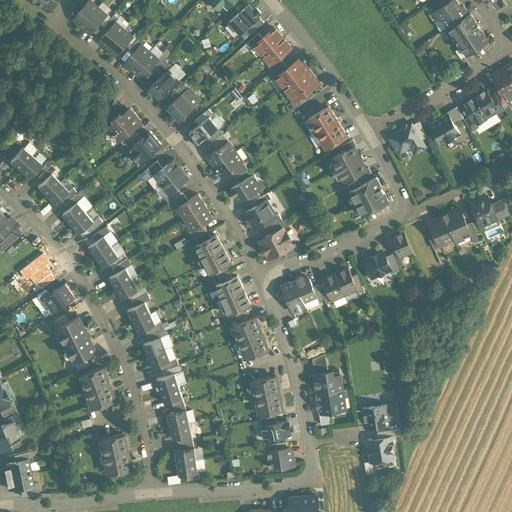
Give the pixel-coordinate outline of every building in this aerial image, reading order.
[(31,0),(47,10),(54,0),(53,0),(31,0)] [(212,0),(211,2),(210,3),(217,10),(218,8),(218,9),(223,4),(227,8),(234,0),(212,0)] [(440,0),(436,0),(429,5),(432,11),(443,3),(440,0)] [(456,0),(451,0),(434,12),(439,19),(439,20),(442,19),(447,27),(467,13),(463,6),(461,8),(456,0)] [(85,6),(73,20),(81,27),(98,8),(89,1),(85,6)] [(249,5),(229,22),(239,34),(245,29),(259,17),(258,15),(261,13),(257,8),(253,10),(249,5)] [(98,8),(81,27),(90,34),(99,23),(106,15),(98,8)] [(467,13),(447,27),(466,55),(488,41),(469,12),(467,13)] [(106,15),(99,23),(103,27),(111,18),(107,14),(106,15)] [(111,18),(103,27),(108,31),(115,22),(118,19),(114,15),(111,18)] [(259,17),(245,29),(250,35),(264,23),(259,17)] [(108,31),(99,41),(107,49),(124,30),(115,22),(108,31)] [(274,28),(264,36),(262,38),(254,45),(255,45),(263,55),(283,38),(274,28)] [(132,37),(124,30),(107,49),(116,56),(125,46),(132,37)] [(262,38),(258,33),(247,43),(252,48),(255,45),(254,45),(262,38)] [(132,37),(125,46),(129,49),(139,37),(135,34),(132,37)] [(283,38),(263,55),(271,64),(271,65),(279,58),(281,57),(291,48),(283,38)] [(149,52),(141,45),(125,64),(133,71),(149,52)] [(149,52),(133,71),(141,78),(150,68),(158,59),(149,52)] [(165,60),(161,56),(158,59),(150,68),(155,72),(165,60)] [(279,58),(271,65),(271,64),(268,67),(272,72),(283,63),(279,58)] [(287,68),(275,77),(276,77),(284,88),(286,86),(308,70),(300,59),(287,68)] [(155,72),(160,78),(168,70),(169,70),(172,68),(165,60),(155,72)] [(511,62),(503,68),(511,82),(511,62)] [(272,72),(267,76),(270,81),(276,77),(275,77),(287,68),(283,63),(272,72)] [(511,82),(503,68),(491,75),(498,86),(506,101),(511,97),(511,82)] [(169,70),(168,70),(160,78),(149,88),(159,98),(178,81),(169,70)] [(308,70),(286,86),(292,94),(290,96),(294,101),(308,91),(318,84),(308,70)] [(184,83),(171,95),(175,100),(181,94),(188,88),(184,83)] [(506,101),(498,86),(492,89),(496,95),(501,104),(506,101)] [(486,89),(474,96),(486,118),(495,113),(498,111),(491,98),(486,89)] [(308,91),(294,101),(298,107),(312,97),(308,91)] [(181,94),(175,100),(167,107),(179,120),(193,107),(181,94)] [(501,104),(496,95),(491,98),(498,111),(495,113),(496,114),(505,109),(501,104)] [(486,118),(474,96),(462,103),(469,117),(475,126),(478,124),(487,119),(486,118)] [(119,108),(113,102),(109,111),(112,114),(119,108)] [(291,104),(286,107),(290,112),(295,109),(291,104)] [(456,106),(446,112),(447,114),(448,114),(454,124),(463,119),(456,106)] [(329,107),(308,119),(326,148),(346,136),(329,107)] [(128,109),(121,115),(119,113),(113,118),(115,120),(110,124),(108,129),(109,130),(106,132),(110,136),(112,134),(113,135),(114,135),(119,141),(132,130),(140,123),(140,121),(135,115),(131,109),(128,109)] [(208,109),(195,121),(198,125),(209,116),(212,114),(208,109)] [(447,114),(429,125),(441,145),(447,141),(447,142),(454,138),(453,138),(456,136),(460,134),(454,124),(448,114),(447,114)] [(198,125),(189,133),(198,144),(218,127),(209,116),(198,125)] [(475,126),(469,117),(464,120),(471,132),(479,128),(478,124),(475,126)] [(419,121),(412,125),(421,140),(427,137),(419,121)] [(411,123),(388,137),(398,154),(400,153),(410,147),(414,154),(425,148),(421,140),(412,125),(411,123)] [(132,130),(119,140),(123,145),(125,143),(136,134),(132,130)] [(141,139),(129,149),(131,151),(129,153),(136,161),(138,160),(140,162),(160,145),(149,132),(141,139)] [(136,134),(125,143),(129,149),(141,139),(137,133),(136,134)] [(222,133),(211,142),(216,150),(228,142),(222,133)] [(216,150),(207,157),(214,166),(235,152),(228,142),(216,150)] [(32,156),(22,147),(10,161),(19,170),(32,156)] [(358,155),(354,147),(332,158),(337,167),(332,170),(335,174),(339,172),(344,181),(366,169),(361,161),(364,159),(361,154),(358,155)] [(235,152),(214,166),(221,176),(230,170),(242,161),(235,152)] [(41,164),(32,156),(19,170),(29,178),(41,164)] [(162,168),(154,175),(161,184),(180,169),(173,160),(162,168)] [(157,161),(145,171),(150,178),(154,175),(162,168),(157,161)] [(242,161),(230,170),(236,178),(248,170),(242,161)] [(51,165),(38,178),(42,182),(51,174),(55,170),(51,165)] [(180,169),(161,184),(167,193),(168,193),(176,187),(187,179),(180,169)] [(42,182),(37,187),(46,196),(60,183),(51,174),(42,182)] [(251,176),(231,189),(231,190),(230,190),(234,196),(236,195),(240,201),(243,199),(257,191),(259,189),(251,176)] [(361,186),(350,191),(362,215),(388,202),(376,178),(361,186)] [(358,180),(347,186),(350,191),(361,186),(358,180)] [(69,192),(60,183),(46,196),(55,205),(60,200),(69,192)] [(176,187),(168,193),(167,193),(163,196),(169,203),(170,202),(181,194),(176,187)] [(73,188),(60,200),(64,205),(65,204),(77,193),(73,188)] [(257,191),(243,199),(246,205),(253,201),(260,197),(257,191)] [(77,193),(65,204),(69,209),(77,202),(82,198),(78,193),(77,193)] [(181,194),(170,202),(175,209),(179,206),(187,200),(183,193),(181,194)] [(260,197),(253,201),(256,206),(266,200),(267,201),(271,198),(267,193),(260,197)] [(187,200),(179,206),(182,211),(182,213),(185,218),(205,206),(198,194),(187,200)] [(487,196),(470,203),(472,207),(471,209),(473,214),(475,215),(480,226),(496,219),(497,219),(490,204),(487,196)] [(503,198),(490,204),(497,219),(496,219),(497,221),(510,215),(503,198)] [(256,206),(244,213),(254,229),(267,222),(276,216),(275,216),(267,201),(266,200),(256,206)] [(77,202),(69,209),(63,214),(71,224),(85,212),(77,202)] [(205,206),(185,218),(189,224),(191,225),(194,229),(194,230),(203,224),(213,217),(205,206)] [(459,208),(444,215),(454,238),(454,239),(455,242),(471,236),(471,235),(466,224),(459,208)] [(93,222),(85,212),(71,224),(79,234),(85,229),(93,222)] [(278,214),(275,216),(276,216),(267,222),(271,227),(282,221),(278,214)] [(454,238),(444,215),(433,219),(437,229),(432,230),(439,246),(445,244),(444,243),(454,239),(454,238)] [(21,233),(16,228),(19,225),(10,217),(7,220),(7,219),(2,224),(6,228),(11,232),(0,243),(0,249),(2,251),(21,233)] [(98,217),(93,222),(85,229),(89,233),(103,223),(98,217)] [(282,221),(271,227),(273,233),(283,228),(286,227),(283,221),(282,221)] [(480,240),(472,222),(466,224),(471,235),(471,236),(474,243),(480,240)] [(203,224),(194,230),(194,229),(190,232),(194,239),(196,238),(207,232),(207,231),(203,224)] [(107,227),(92,237),(95,242),(104,236),(110,232),(107,227)] [(273,233),(259,240),(269,258),(282,251),(292,245),(289,239),(290,239),(291,236),(290,234),(287,233),(286,233),(283,228),(273,233)] [(439,246),(432,230),(427,233),(434,249),(439,246)] [(207,232),(196,238),(199,244),(211,237),(207,232)] [(404,232),(391,237),(396,248),(400,257),(413,251),(404,232)] [(231,263),(216,235),(211,237),(199,244),(195,246),(210,274),(226,265),(231,263)] [(95,242),(88,247),(96,257),(111,246),(104,236),(95,242)] [(292,245),(282,251),(286,259),(300,253),(295,243),(292,245)] [(118,257),(111,246),(96,257),(103,267),(108,264),(118,257)] [(400,257),(396,248),(391,251),(392,254),(398,267),(404,265),(400,257)] [(378,255),(372,258),(371,257),(364,260),(372,278),(391,270),(386,257),(383,252),(377,254),(378,255)] [(35,285),(37,284),(51,273),(55,271),(43,254),(22,268),(35,285)] [(118,257),(108,264),(112,269),(127,258),(123,254),(118,257)] [(398,267),(392,254),(386,257),(391,270),(392,273),(399,270),(398,267)] [(127,258),(112,269),(115,274),(125,268),(126,268),(131,265),(127,258)] [(226,265),(215,271),(218,277),(229,272),(226,265)] [(348,267),(335,273),(344,295),(357,289),(352,276),(348,267)] [(115,274),(109,278),(115,289),(132,279),(126,268),(125,268),(115,274)] [(229,272),(218,277),(221,283),(232,278),(229,272)] [(37,284),(40,289),(55,279),(51,273),(37,284)] [(335,273),(322,278),(324,284),(332,300),(344,295),(335,273)] [(308,279),(306,274),(294,280),(295,281),(304,302),(317,297),(312,287),(311,284),(312,284),(310,278),(308,279)] [(364,290),(357,274),(352,276),(357,289),(358,293),(364,290)] [(250,305),(237,276),(232,278),(221,283),(216,286),(229,315),(234,312),(245,307),(250,305)] [(132,279),(115,289),(122,300),(128,296),(138,290),(132,279)] [(304,302),(295,281),(289,283),(289,282),(281,285),(293,313),(306,307),(304,302)] [(49,295),(40,301),(50,314),(74,297),(65,284),(49,295)] [(318,284),(312,287),(317,297),(319,302),(324,299),(319,286),(318,284)] [(332,300),(324,284),(319,286),(324,299),(326,303),(332,300)] [(138,290),(128,296),(131,301),(147,293),(144,287),(138,290)] [(46,290),(37,296),(40,301),(49,295),(46,290)] [(147,293),(131,301),(134,307),(145,302),(150,299),(147,293)] [(134,307),(127,310),(133,322),(150,313),(145,302),(134,307)] [(245,307),(234,312),(237,318),(248,314),(245,307)] [(150,313),(133,322),(139,333),(145,330),(156,325),(150,313)] [(64,315),(54,321),(57,327),(68,322),(64,315)] [(86,331),(79,317),(68,322),(57,327),(60,332),(62,333),(64,339),(64,341),(68,348),(70,349),(72,354),(72,356),(74,361),(84,356),(96,351),(89,337),(89,336),(90,334),(89,331),(87,331),(86,330),(86,331)] [(256,317),(233,326),(246,358),(268,349),(256,317)] [(156,325),(145,330),(147,336),(164,328),(161,322),(156,325)] [(164,328),(147,336),(150,341),(161,337),(167,335),(164,328)] [(150,341),(143,344),(148,356),(166,349),(161,337),(150,341)] [(166,349),(148,356),(153,368),(160,365),(170,361),(166,349)] [(325,353),(312,359),(314,373),(323,372),(328,371),(325,353)] [(89,366),(84,356),(74,361),(79,370),(89,366)] [(170,361),(160,365),(162,371),(164,370),(178,365),(176,358),(170,361)] [(178,365),(164,370),(162,371),(164,376),(181,371),(178,365)] [(103,368),(81,376),(92,408),(115,400),(103,368)] [(314,373),(314,374),(317,393),(342,390),(340,377),(339,370),(328,371),(323,372),(314,373)] [(164,376),(156,379),(160,391),(178,385),(175,373),(164,376)] [(276,377),(253,381),(259,414),(282,409),(276,377)] [(178,385),(160,391),(164,403),(171,401),(182,397),(178,385)] [(0,408),(9,404),(9,403),(6,398),(8,397),(4,389),(2,390),(0,386),(0,408)] [(342,390),(317,393),(318,401),(317,401),(318,408),(319,408),(320,413),(345,409),(342,390)] [(188,397),(171,401),(172,407),(184,404),(190,402),(188,397)] [(18,413),(12,402),(9,403),(9,404),(0,408),(0,412),(3,418),(18,413)] [(386,404),(388,420),(398,419),(396,402),(386,404)] [(184,404),(172,407),(174,413),(185,410),(184,404)] [(386,404),(362,407),(362,409),(364,423),(365,429),(389,425),(388,420),(386,404)] [(174,413),(167,415),(170,427),(188,423),(185,410),(174,413)] [(18,413),(3,418),(5,424),(13,421),(14,424),(21,422),(18,413)] [(275,417),(261,420),(262,426),(276,423),(275,417)] [(5,424),(0,426),(1,428),(0,427),(0,448),(1,451),(11,447),(10,442),(19,439),(14,424),(13,421),(5,424)] [(276,423),(262,426),(264,440),(289,435),(288,428),(290,427),(289,421),(276,423)] [(188,423),(170,427),(173,439),(179,438),(191,435),(188,423)] [(400,429),(377,433),(378,439),(391,437),(401,435),(400,429)] [(125,435),(101,440),(108,473),(131,468),(125,435)] [(191,435),(179,438),(181,444),(192,442),(191,435)] [(378,439),(367,440),(369,448),(368,448),(369,455),(370,455),(371,462),(394,459),(393,449),(393,447),(391,437),(378,439)] [(192,442),(181,444),(182,450),(194,448),(192,442)] [(286,442),(268,445),(269,451),(287,448),(286,442)] [(182,450),(175,451),(177,464),(195,461),(194,448),(182,450)] [(269,451),(268,451),(271,469),(291,466),(290,464),(294,463),(293,453),(291,454),(290,448),(287,448),(269,451)] [(31,451),(14,455),(15,461),(28,459),(32,458),(31,451)] [(15,461),(14,461),(14,463),(10,464),(10,463),(5,464),(6,467),(5,468),(4,469),(6,476),(30,471),(28,459),(15,461)] [(195,461),(177,464),(179,476),(185,475),(197,473),(195,461)] [(371,462),(364,463),(366,475),(373,474),(371,462)] [(30,471),(6,476),(7,482),(7,483),(8,484),(9,484),(10,485),(10,488),(15,487),(15,486),(18,485),(19,487),(20,487),(33,484),(30,471)] [(197,473),(185,475),(186,482),(198,480),(197,473)] [(37,483),(33,484),(20,487),(22,496),(40,494),(38,486),(37,483)] [(318,511),(317,496),(301,497),(302,511),(318,511)] [(290,508),(284,508),(283,511),(302,511),(301,497),(289,498),(290,508)]
